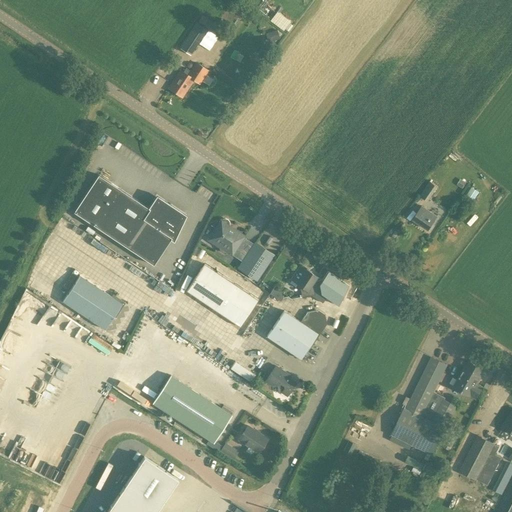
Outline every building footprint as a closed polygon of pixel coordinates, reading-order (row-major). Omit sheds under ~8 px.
[(270,20),(285,30),(291,21),(277,11),(270,20)] [(217,25),(202,15),(197,22),(198,23),(180,48),(190,55),(208,29),(223,40),(228,33),(217,25)] [(268,42),(280,39),(277,30),(266,34),(268,42)] [(196,63),(191,71),(186,68),(183,72),(180,70),(168,88),(182,97),(194,80),(199,84),(208,71),(196,63)] [(73,211),(153,265),(171,238),(173,239),(184,215),(157,197),(149,209),(98,174),(73,211)] [(420,195),(428,200),(438,184),(430,179),(420,195)] [(473,199),(479,192),(472,186),(467,194),(473,199)] [(437,216),(422,206),(413,220),(428,230),(437,216)] [(238,259),(241,254),(235,250),(243,238),(233,232),(232,233),(226,229),(227,228),(228,225),(227,223),(226,221),(223,221),(221,221),(219,223),(214,231),(216,232),(211,241),(217,244),(219,252),(223,255),(227,254),(231,256),(232,255),(238,259)] [(255,242),(238,268),(256,280),(273,255),(255,242)] [(315,294),(313,282),(317,276),(300,265),(291,279),(299,284),(302,297),(315,294)] [(259,301),(204,266),(186,294),(241,328),(259,301)] [(327,271),(319,283),(321,294),(338,306),(349,285),(327,271)] [(80,275),(63,301),(106,329),(123,303),(80,275)] [(279,301),(285,295),(275,286),(270,292),(279,301)] [(300,322),(283,311),(267,336),(300,359),(324,324),(323,315),(315,310),(307,312),(300,322)] [(431,356),(405,408),(404,408),(391,435),(432,455),(445,429),(457,407),(444,400),(445,398),(435,392),(447,365),(431,356)] [(453,387),(470,396),(476,399),(483,386),(477,383),(485,369),(468,360),(453,387)] [(231,368),(250,381),(255,374),(235,361),(231,368)] [(271,385),(277,384),(278,392),(290,390),(295,382),(285,375),(286,373),(275,365),(265,381),(271,385)] [(151,401),(213,442),(231,414),(170,374),(151,401)] [(511,414),(503,427),(508,430),(507,431),(511,434),(509,437),(510,439),(511,440),(511,414)] [(247,445),(258,452),(267,438),(247,425),(238,439),(240,440),(240,441),(246,445),(247,445)] [(478,434),(459,471),(487,485),(501,457),(495,454),(500,446),(494,443),(495,443),(478,434)] [(342,453),(350,457),(356,444),(348,440),(342,453)] [(225,443),(220,450),(221,451),(226,454),(231,446),(225,442),(225,443)] [(511,463),(507,461),(492,490),(501,495),(511,474),(511,463)] [(0,468),(0,502),(18,511),(32,511),(43,490),(0,468)] [(18,511),(0,502),(0,511),(18,511)]
